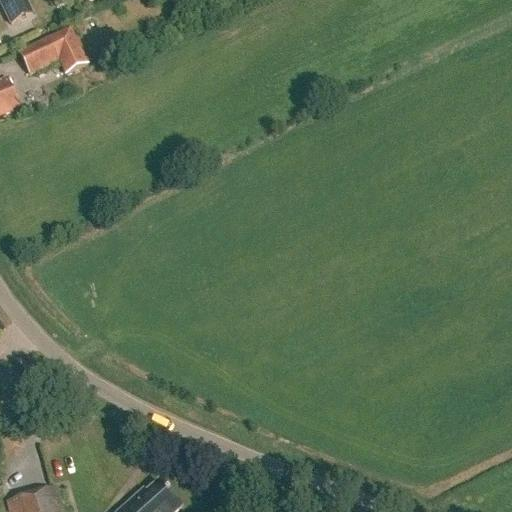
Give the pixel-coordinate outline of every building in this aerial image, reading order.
[(25,0),(0,0),(0,1),(12,27),(33,17),(25,0)] [(66,78),(88,68),(69,28),(47,38),(48,41),(18,55),(29,78),(59,63),(66,78)] [(0,119),(20,111),(7,81),(0,83),(0,119)] [(175,511),(179,509),(156,484),(138,501),(136,498),(121,511),(175,511)] [(8,511),(64,511),(59,491),(7,506),(8,511)]
